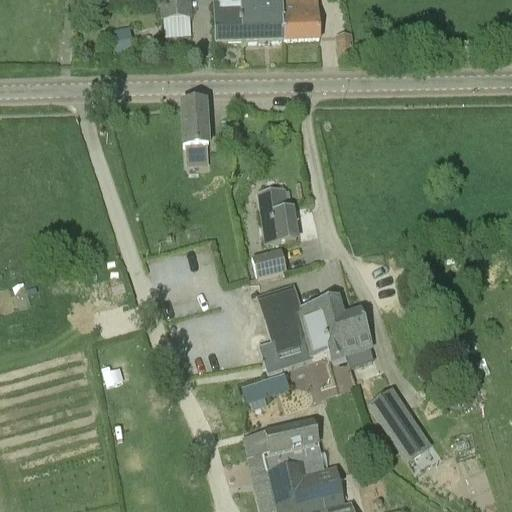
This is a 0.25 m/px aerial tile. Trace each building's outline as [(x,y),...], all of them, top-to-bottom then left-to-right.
[(93,0),(94,11),(122,9),(122,0),(93,0)] [(128,13),(159,10),(160,24),(190,22),(188,0),(122,0),(122,9),(128,9),(128,13)] [(283,46),(281,8),(262,9),(260,0),(238,0),(239,8),(241,8),(242,47),(283,46)] [(319,44),(318,24),(316,0),(280,0),(281,8),(283,46),(319,44)] [(241,8),(239,8),(218,9),(218,8),(214,8),(214,28),(215,48),(242,47),(241,8)] [(130,51),(125,30),(107,35),(113,56),(130,51)] [(338,64),(352,63),(350,39),(337,39),(338,64)] [(205,108),(180,109),(183,151),(207,150),(205,108)] [(290,212),(285,213),(282,194),(256,197),(263,249),(295,245),(290,212)] [(251,263),(256,283),(286,276),(280,255),(251,263)] [(308,351),(299,313),(293,291),(257,301),(271,347),(258,351),(266,381),(282,377),(277,360),(308,351)] [(349,328),(347,320),(341,322),(335,303),(318,308),(299,313),(308,351),(312,364),(326,359),(329,367),(345,361),(339,344),(347,342),(343,330),(349,328)] [(371,353),(366,335),(360,316),(347,320),(349,328),(343,330),(347,342),(339,344),(345,361),(371,353)] [(128,359),(108,361),(111,384),(132,381),(128,359)] [(289,395),(284,379),(240,393),(246,409),(289,395)] [(419,438),(420,437),(391,395),(366,411),(395,454),(401,462),(425,446),(419,438)] [(122,428),(142,422),(138,407),(118,412),(122,428)] [(320,459),(316,460),(311,442),(316,441),(311,420),(242,436),(247,457),(267,453),(271,470),(265,472),(269,488),(324,475),(320,459)] [(335,472),(324,475),(269,488),(274,511),(352,511),(352,508),(343,510),(335,472)]
